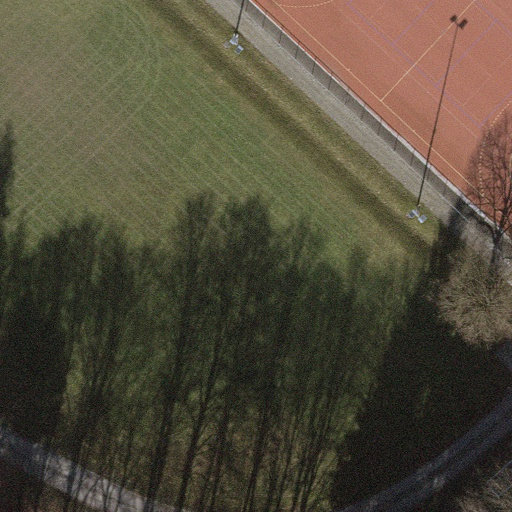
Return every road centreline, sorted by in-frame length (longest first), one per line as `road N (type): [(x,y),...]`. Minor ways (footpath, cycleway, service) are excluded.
road 1 (residential): [(511,406),(395,503),(364,511)]
road 2 (residential): [(137,511),(0,446)]
